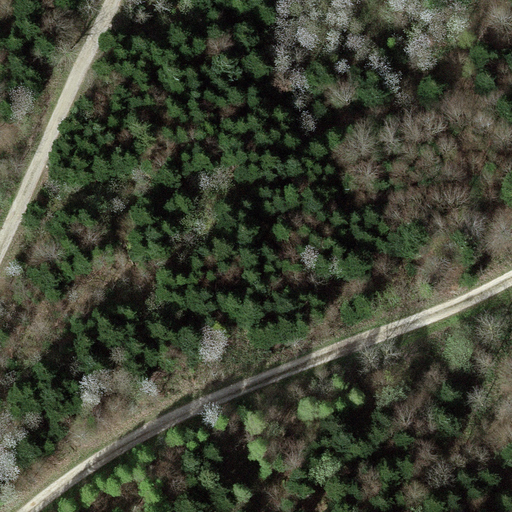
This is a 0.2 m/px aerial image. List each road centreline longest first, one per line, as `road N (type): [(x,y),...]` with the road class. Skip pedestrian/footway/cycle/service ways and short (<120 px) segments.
road 1 (track): [(511,277),(193,404),(113,445),(20,511)]
road 2 (track): [(0,242),(115,0)]
